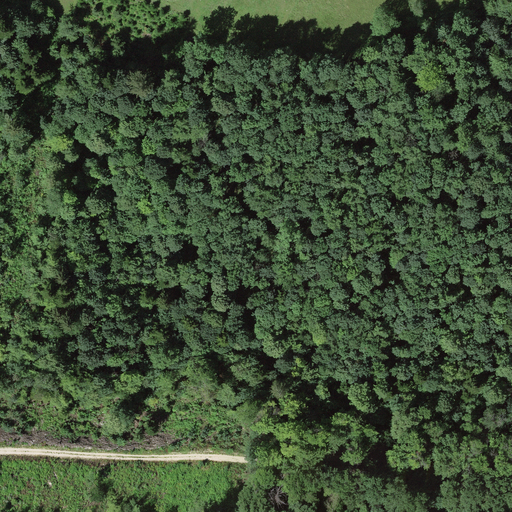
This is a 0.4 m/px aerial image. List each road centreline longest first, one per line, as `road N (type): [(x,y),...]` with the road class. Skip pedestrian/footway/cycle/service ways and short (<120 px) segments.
road 1 (track): [(0,452),(359,455),(413,464),(511,458)]
road 2 (track): [(511,234),(377,283)]
